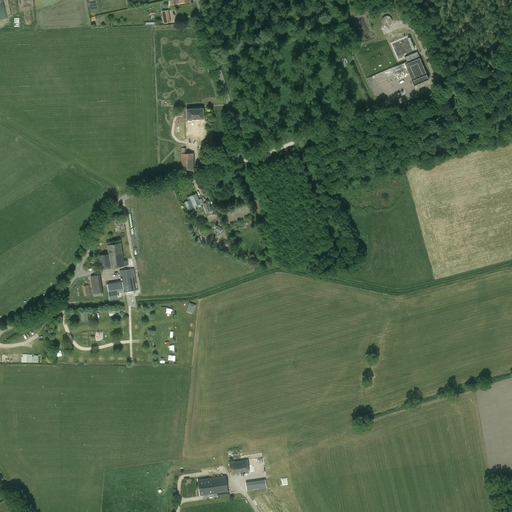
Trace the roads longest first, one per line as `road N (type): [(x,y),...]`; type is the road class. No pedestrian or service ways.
road 1 (unclassified): [(0,332),(67,286),(110,207),(211,171),(233,153),(234,109),(198,0)]
road 2 (track): [(511,47),(253,158),(233,153)]
